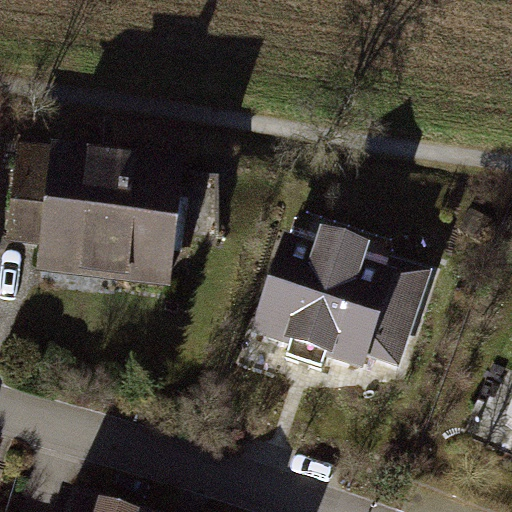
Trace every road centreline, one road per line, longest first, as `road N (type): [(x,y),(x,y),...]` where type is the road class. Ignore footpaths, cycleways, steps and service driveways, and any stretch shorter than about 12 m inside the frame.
road 1 (track): [(511,167),(0,86)]
road 2 (residential): [(331,511),(274,489),(0,416)]
